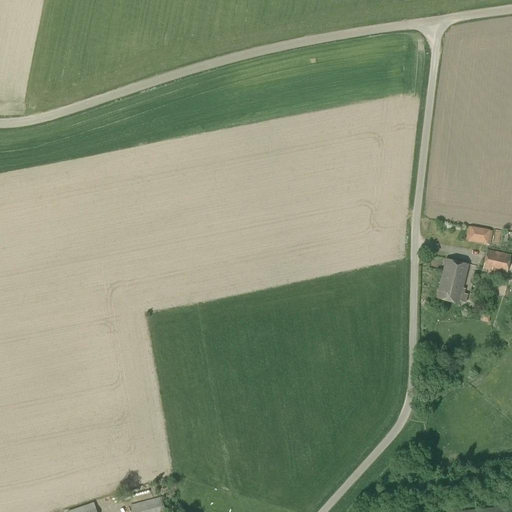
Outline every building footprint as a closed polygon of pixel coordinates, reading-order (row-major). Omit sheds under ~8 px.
[(487,244),(490,230),(470,226),(468,240),(487,244)] [(506,274),(510,255),(486,250),(483,269),(506,274)] [(459,304),(468,264),(445,259),(436,298),(459,304)] [(132,511),(154,511),(165,509),(161,498),(131,506),(132,511)] [(67,511),(96,511),(93,502),(67,511)]
